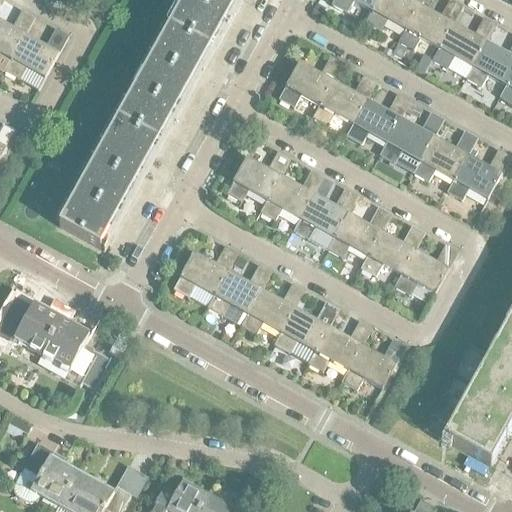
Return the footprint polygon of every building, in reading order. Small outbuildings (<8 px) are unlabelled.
[(185,0),(58,228),(103,253),(243,0),(185,0)] [(373,13),(380,0),(334,0),(330,7),(346,15),(353,3),(371,13),(364,26),(365,26),(372,14),(373,13)] [(398,44),(399,45),(405,32),(406,32),(418,10),(419,10),(418,10),(423,0),(407,0),(406,3),(400,0),(380,0),(373,13),(372,14),(365,26),(380,34),(387,21),(405,31),(398,44)] [(405,32),(399,45),(413,53),(420,40),(438,50),(431,63),(433,64),(439,51),(440,51),(452,29),(452,28),(463,9),(451,2),(440,22),(419,10),(418,10),(406,32),(405,32)] [(0,3),(0,16),(6,20),(12,9),(0,3)] [(24,39),(35,19),(23,13),(12,32),(0,25),(0,54),(11,61),(3,74),(4,74),(12,61),(24,40),(25,40),(24,39)] [(485,47),(496,27),(484,21),(473,40),(452,29),(440,51),(439,51),(433,64),(447,71),(454,59),(472,69),(465,81),(466,82),(473,70),(474,70),(486,47),(485,47)] [(12,61),(4,74),(19,82),(26,69),(45,80),(68,38),(56,31),(45,51),(25,40),(24,40),(12,61)] [(511,50),(507,59),(486,47),(474,70),(473,70),(466,82),(480,90),(487,77),(506,87),(498,100),(499,101),(506,89),(507,88),(511,79),(511,50)] [(319,108),(318,108),(319,108),(331,86),(332,86),(343,66),(331,60),(320,80),(297,67),(278,102),(293,110),(300,98),(319,108)] [(334,116),(352,126),(353,127),(365,105),(376,85),(365,78),(354,98),(332,86),(331,86),(319,108),(318,108),(311,121),(327,129),(334,116)] [(506,89),(499,101),(511,107),(511,79),(507,88),(506,89)] [(387,147),(399,124),(399,123),(410,104),(398,97),(387,117),(365,105),(353,127),(352,126),(345,139),(360,148),(368,135),(386,145),(379,158),(380,158),(386,147),(387,147)] [(443,122),(432,116),(421,135),(399,124),(387,147),(386,147),(380,158),(394,166),(401,154),(419,164),(412,176),(413,177),(420,165),(421,165),(433,142),(432,142),(443,122)] [(0,161),(16,133),(4,126),(0,132),(0,161)] [(477,141),(465,134),(454,154),(433,142),(421,165),(420,165),(413,177),(428,185),(435,172),(453,182),(446,195),(447,196),(454,183),(467,161),(466,161),(477,141)] [(511,159),(499,153),(488,173),(467,161),(454,183),(447,196),(461,204),(468,191),(487,201),(511,159)] [(290,161),(278,155),(268,174),(245,162),(225,197),(241,205),(248,192),(266,203),(259,215),(260,216),(266,204),(267,204),(279,181),(290,161)] [(312,200),(313,200),(324,180),(312,173),(301,193),(279,181),(267,204),(266,204),(260,216),(274,224),(281,211),(300,221),(293,234),(293,235),(300,222),(312,200)] [(326,253),(327,253),(334,241),(347,219),(346,218),(357,198),(346,192),(335,212),(313,200),(312,200),(300,222),(293,235),(308,243),(315,230),(333,240),(326,253)] [(361,272),(381,237),(380,237),(391,217),(379,210),(368,230),(347,219),(334,241),(327,253),(342,261),(349,248),(367,258),(360,271),(361,272)] [(425,236),(413,229),(402,249),(381,237),(361,272),(375,280),(382,267),(400,277),(393,290),(395,291),(414,256),(414,255),(425,236)] [(435,268),(414,256),(395,291),(409,299),(416,286),(435,296),(458,254),(446,248),(435,268)] [(237,256),(226,250),(215,270),(192,257),(173,292),(188,301),(195,288),(213,298),(214,299),(226,277),(226,276),(237,256)] [(214,299),(213,298),(206,311),(222,319),(229,306),(247,316),(246,317),(248,318),(260,295),(261,295),(260,295),(271,275),(259,268),(248,288),(226,276),(226,277),(214,299)] [(280,335),(280,336),(281,337),(294,313),(305,294),(293,287),(282,307),(261,295),(260,295),(248,318),(246,317),(240,329),(255,338),(262,325),(280,335)] [(24,354),(40,362),(62,322),(31,304),(6,348),(22,357),(24,354)] [(327,333),(328,333),(327,332),(338,312),(326,306),(315,325),(294,313),(281,337),(280,336),(273,348),(289,356),(296,344),(314,354),(307,367),(308,367),(315,355),(327,333)] [(511,316),(489,357),(494,360),(447,444),(490,468),(490,467),(485,464),(511,416),(511,316)] [(90,337),(62,322),(40,362),(52,368),(50,373),(78,388),(92,364),(79,357),(90,337)] [(349,344),(328,333),(327,333),(315,355),(308,367),(322,375),(329,362),(348,372),(341,385),(342,386),(349,374),(361,352),(362,351),(361,351),(372,331),(360,324),(349,344)] [(363,381),(382,392),(405,349),(394,343),(383,363),(362,351),(361,352),(349,374),(342,386),(356,394),(363,381)] [(40,498),(58,509),(77,476),(49,460),(52,455),(36,446),(23,471),(13,488),(12,490),(12,492),(12,493),(13,495),(14,497),(15,498),(18,501),(24,504),(25,505),(27,505),(29,505),(31,505),(33,505),(35,504),(37,502),(38,501),(40,498)] [(112,495),(77,476),(58,509),(64,511),(120,511),(129,497),(115,489),(112,495)] [(151,511),(198,511),(207,498),(181,484),(175,495),(164,489),(151,511)] [(207,498),(198,511),(244,511),(249,504),(237,497),(229,511),(207,498)]
